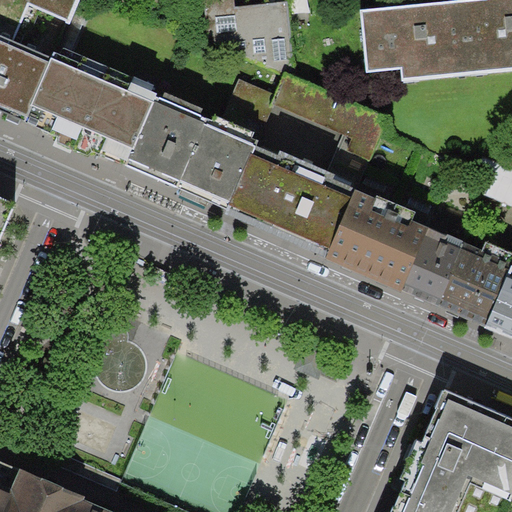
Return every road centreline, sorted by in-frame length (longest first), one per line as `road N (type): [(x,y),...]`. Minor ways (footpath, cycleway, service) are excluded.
road 1 (unclassified): [(431,340),(63,183)]
road 2 (residential): [(431,340),(360,511)]
road 3 (unknown): [(158,511),(0,442)]
road 4 (residential): [(0,331),(63,183)]
